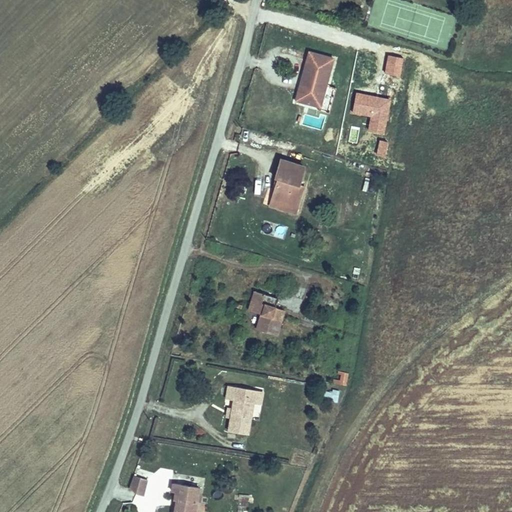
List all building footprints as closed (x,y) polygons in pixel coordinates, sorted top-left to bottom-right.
[(319,107),(333,59),(309,52),(301,82),(304,83),(299,102),(319,107)] [(299,102),(304,83),(301,82),(296,100),(299,102)] [(299,182),(303,167),(281,160),(275,178),(281,180),(279,185),(277,184),(272,199),(297,207),(304,183),(299,182)] [(297,207),(272,199),(270,206),(295,214),(297,207)] [(283,311),(275,309),(278,298),(255,291),(249,310),(261,314),(256,332),(275,338),(283,311)] [(347,386),(350,373),(342,372),(342,375),(341,380),(340,385),(347,386)] [(234,400),(236,387),(229,386),(227,399),(234,400)] [(249,435),(254,405),(256,390),(236,387),(234,400),(233,408),(231,418),(229,431),(249,435)] [(337,402),(339,391),(325,389),(323,399),(337,402)] [(263,407),(266,392),(256,390),(254,405),(263,407)] [(136,494),(141,478),(134,476),(129,488),(136,494)] [(142,496),(147,480),(141,478),(136,494),(142,496)] [(194,511),(199,488),(174,484),(172,492),(176,493),(175,501),(177,501),(175,511),(194,511)] [(247,511),(248,495),(238,495),(237,511),(247,511)]
